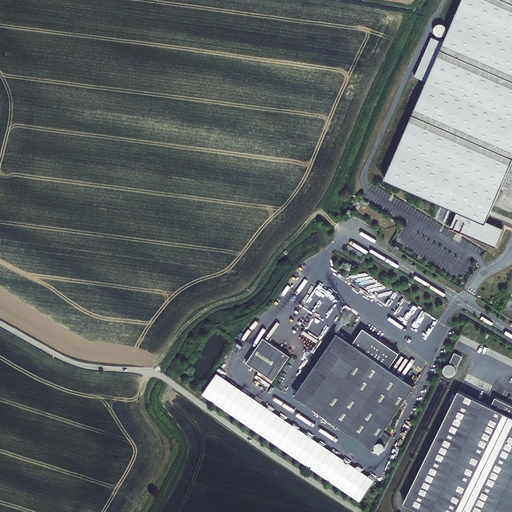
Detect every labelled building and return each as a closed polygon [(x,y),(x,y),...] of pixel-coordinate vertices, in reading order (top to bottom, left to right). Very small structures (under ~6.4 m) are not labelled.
[(427,82),(385,180),(458,211),(451,228),(462,233),(463,231),(497,246),(505,228),(487,221),(511,162),(511,0),(462,0),(445,42),(432,37),(415,77),(427,82)] [(435,24),(434,36),(445,36),(445,24),(435,24)] [(380,339),(364,328),(353,343),(364,350),(321,413),(373,448),(379,439),(387,445),(392,437),(384,432),(416,385),(390,368),(400,353),(383,342),(380,339)] [(338,333),(296,396),(321,413),(364,350),(353,343),(338,333)] [(264,338),(247,363),(274,381),(291,356),(264,338)] [(455,353),(450,362),(458,366),(462,357),(455,353)] [(375,481),(217,373),(202,395),(361,502),(375,481)] [(492,405),(459,390),(405,503),(424,511),(511,511),(511,404),(496,397),(492,405)]
